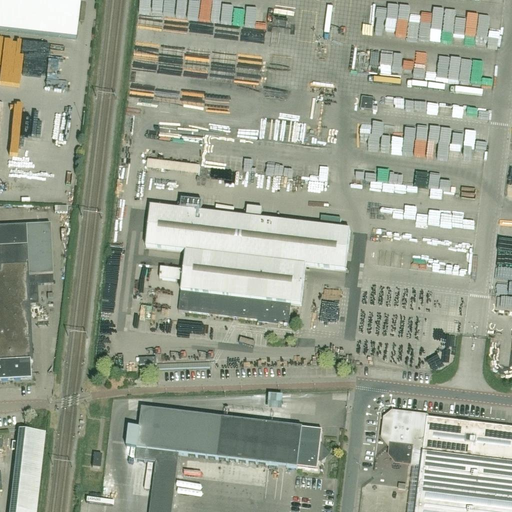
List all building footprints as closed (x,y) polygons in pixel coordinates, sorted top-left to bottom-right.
[(0,0),(0,30),(76,39),(80,0),(0,0)] [(175,19),(177,0),(176,0),(144,0),(144,1),(155,2),(153,21),(163,22),(164,18),(175,19)] [(201,13),(201,0),(191,0),(191,13),(201,13)] [(204,0),(203,10),(214,12),(213,18),(224,19),(226,0),(215,0),(213,0),(204,0)] [(249,24),(249,3),(227,3),(227,11),(238,11),(238,24),(249,24)] [(409,19),(409,4),(398,4),(398,19),(409,19)] [(420,20),(420,7),(411,7),(411,20),(420,20)] [(455,32),(455,9),(444,9),(443,32),(455,32)] [(387,10),(386,18),(396,18),(397,10),(387,10)] [(486,49),(488,23),(476,22),(477,12),(467,12),(467,23),(455,22),(454,42),(476,44),(476,48),(486,49)] [(417,36),(428,38),(433,16),(422,14),(417,36)] [(0,86),(18,87),(20,36),(0,35),(0,86)] [(22,38),(22,66),(38,67),(38,38),(22,38)] [(49,71),(57,71),(57,85),(77,85),(77,45),(49,45),(49,71)] [(188,58),(212,57),(211,50),(187,51),(188,58)] [(251,51),(252,66),(260,66),(260,51),(251,51)] [(371,65),(390,65),(391,51),(383,51),(382,59),(371,59),(371,65)] [(218,52),(218,61),(229,61),(229,53),(218,52)] [(416,73),(425,74),(425,59),(405,59),(404,74),(416,74),(416,73)] [(427,71),(426,82),(484,87),(484,88),(493,88),(495,64),(486,63),(485,77),(459,75),(459,72),(448,71),(449,64),(438,63),(437,72),(427,71)] [(0,98),(0,118),(18,119),(18,98),(0,98)] [(374,100),(362,98),(360,110),(372,112),(374,100)] [(387,100),(387,111),(397,111),(397,101),(387,100)] [(398,102),(398,111),(410,111),(410,102),(398,102)] [(20,103),(20,117),(37,118),(37,103),(20,103)] [(408,181),(384,180),(384,194),(396,195),(396,191),(408,192),(408,195),(433,196),(433,185),(408,184),(408,181)] [(30,188),(29,196),(54,199),(56,191),(30,188)] [(346,272),(351,232),(262,221),(264,211),(250,210),(249,220),(201,214),(202,204),(182,202),(181,212),(151,208),(146,248),(186,253),(179,312),(289,325),(292,305),(302,306),(306,267),(346,272)] [(321,226),(341,229),(342,220),(322,217),(321,226)] [(0,382),(30,381),(29,362),(32,362),(29,305),(37,305),(36,286),(53,285),(50,225),(0,228),(0,382)] [(177,283),(179,272),(161,270),(160,281),(177,283)] [(447,337),(449,295),(435,294),(433,330),(412,328),(412,335),(447,337)] [(267,391),(267,405),(276,406),(276,399),(280,400),(281,391),(267,391)] [(321,462),(326,459),(320,452),(322,432),(302,430),(302,429),(142,410),(136,462),(156,464),(149,511),(168,511),(175,455),(298,469),(318,471),(319,462),(321,462)] [(511,511),(511,429),(505,429),(429,419),(427,419),(426,422),(425,422),(423,419),(405,416),(393,415),(387,421),(386,421),(385,427),(388,428),(387,432),(385,431),(384,438),(385,438),(390,444),(394,445),(392,454),(397,461),(410,462),(409,466),(411,466),(421,468),(421,469),(415,511),(511,511)] [(0,436),(0,437),(1,448),(10,448),(9,429),(0,429),(0,436)] [(100,469),(102,455),(94,454),(92,468),(100,469)]
